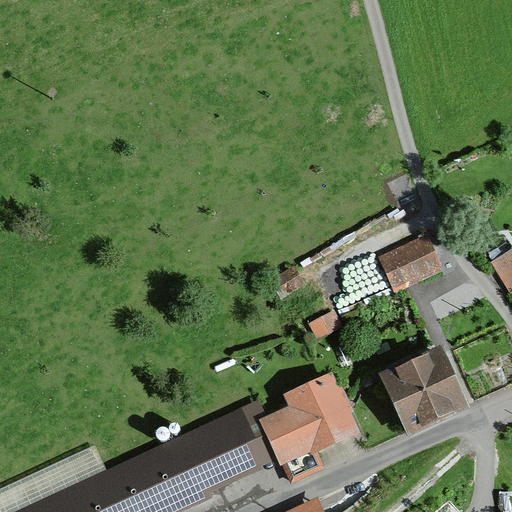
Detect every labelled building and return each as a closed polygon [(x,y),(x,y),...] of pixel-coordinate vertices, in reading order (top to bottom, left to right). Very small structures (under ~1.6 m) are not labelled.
[(428,238),(375,263),(392,299),(445,274),(428,238)] [(511,254),(492,266),(508,295),(511,293),(511,254)] [(440,351),(377,377),(402,435),(464,409),(440,351)] [(285,413),(261,424),(281,467),(289,484),(322,469),(315,453),(359,432),(333,375),(279,400),(285,413)] [(254,408),(26,511),(182,511),(206,502),(281,467),(261,424),(254,408)] [(322,511),(318,502),(296,511),(322,511)]
